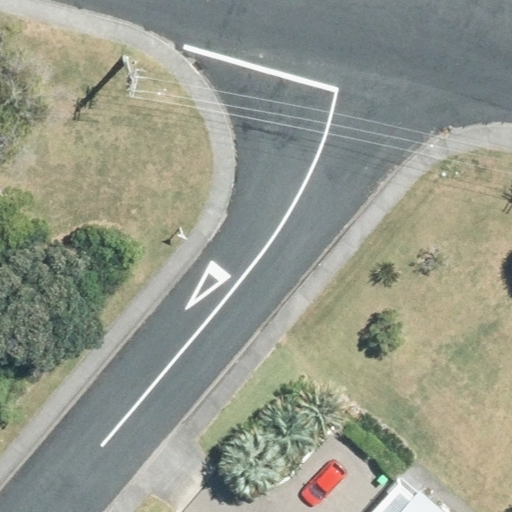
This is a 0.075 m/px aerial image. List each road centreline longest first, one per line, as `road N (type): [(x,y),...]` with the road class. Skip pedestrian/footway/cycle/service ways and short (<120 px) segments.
road 1 (residential): [(383,23),(336,89),(309,176),(255,260),(40,511)]
road 2 (residential): [(247,0),(383,23)]
road 3 (residential): [(383,23),(511,62)]
